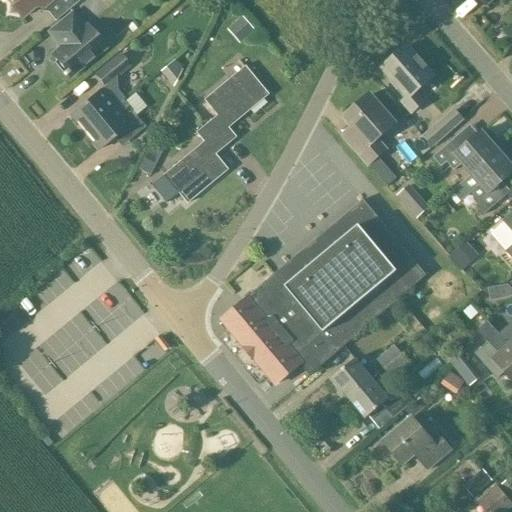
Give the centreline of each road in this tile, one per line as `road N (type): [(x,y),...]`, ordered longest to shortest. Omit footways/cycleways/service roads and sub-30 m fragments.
road 1 (residential): [(179,328),(267,201),(368,0)]
road 2 (tertiary): [(179,328),(0,104)]
road 3 (tertiary): [(334,511),(179,328)]
road 4 (residential): [(511,96),(427,0)]
